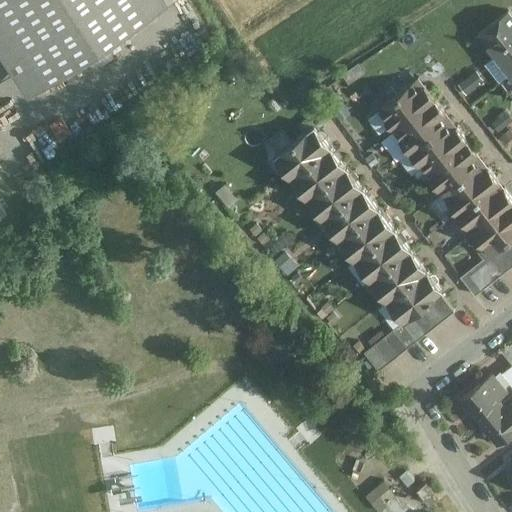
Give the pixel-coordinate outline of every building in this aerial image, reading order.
[(165,0),(0,0),(0,45),(36,100),(172,10),(165,0)] [(478,30),(495,52),(511,39),(511,9),(509,7),(478,30)] [(511,39),(495,52),(511,74),(511,73),(511,39)] [(378,108),(395,129),(438,95),(421,75),(378,108)] [(438,95),(395,129),(412,150),(454,117),(438,95)] [(454,117),(412,150),(429,172),(471,138),(454,117)] [(275,151),(293,175),(333,144),(315,121),(275,151)] [(471,138),(429,172),(444,192),(487,158),(471,138)] [(293,175),(310,197),(350,166),(333,144),(293,175)] [(487,158),(444,192),(460,212),(503,178),(487,158)] [(310,197),(325,216),(365,186),(350,166),(310,197)] [(511,189),(503,178),(460,212),(475,231),(511,202),(511,189)] [(325,216),(341,237),(381,206),(365,186),(325,216)] [(0,218),(10,213),(0,197),(0,218)] [(511,202),(475,231),(492,252),(511,235),(511,202)] [(341,237),(356,257),(397,227),(381,206),(341,237)] [(356,257),(373,279),(413,248),(397,227),(356,257)] [(511,265),(511,235),(492,252),(463,276),(477,294),(511,265)] [(373,279),(389,299),(429,268),(413,248),(373,279)] [(389,299),(403,319),(438,292),(444,288),(429,268),(389,299)] [(365,351),(380,370),(455,311),(438,292),(403,319),(365,351)] [(461,398),(478,420),(503,401),(487,379),(461,398)] [(511,412),(503,401),(478,420),(496,445),(511,432),(511,412)] [(379,494),(402,472),(390,459),(366,481),(379,494)] [(511,461),(503,469),(511,478),(511,461)]
